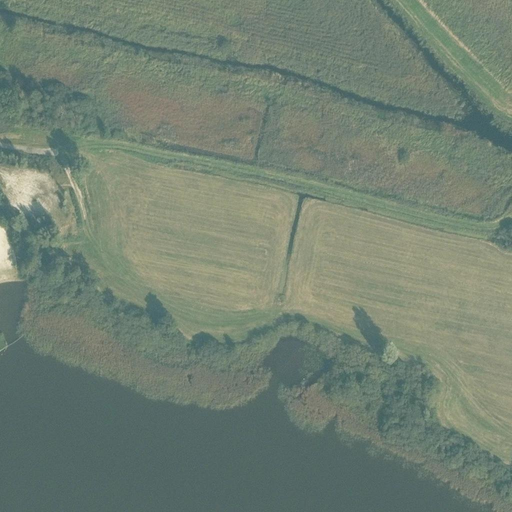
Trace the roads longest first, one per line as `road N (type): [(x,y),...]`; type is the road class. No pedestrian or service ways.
road 1 (track): [(511,221),(483,229),(117,147),(56,152)]
road 2 (track): [(395,0),(485,97),(511,112)]
